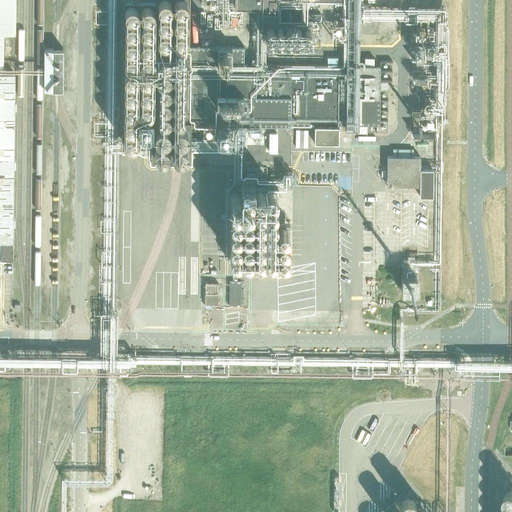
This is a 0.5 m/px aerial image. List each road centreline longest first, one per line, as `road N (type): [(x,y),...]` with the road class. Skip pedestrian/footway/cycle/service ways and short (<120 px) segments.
road 1 (unclassified): [(471,511),(480,409),(476,0)]
road 2 (unknown): [(406,0),(403,125),(386,149),(381,183),(357,202),(354,343)]
road 3 (unknown): [(480,409),(371,408),(350,416),(346,511)]
